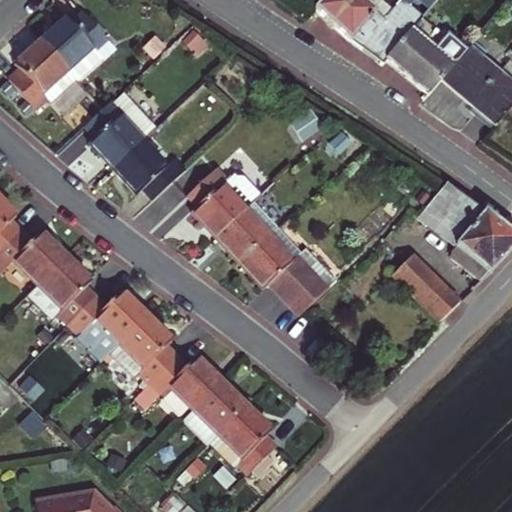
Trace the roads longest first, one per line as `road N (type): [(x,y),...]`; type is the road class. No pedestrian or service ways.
road 1 (residential): [(362,431),(0,135)]
road 2 (tertiary): [(218,0),(511,199)]
road 3 (residential): [(362,431),(511,276)]
